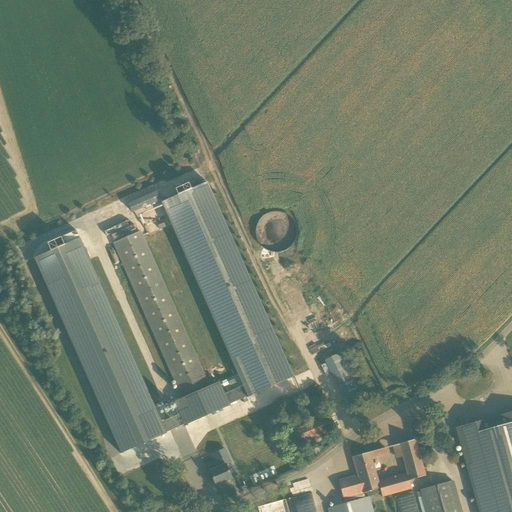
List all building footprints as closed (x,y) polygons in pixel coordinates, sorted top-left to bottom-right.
[(247,398),(294,377),(293,376),(293,377),(207,182),(191,190),(188,184),(175,190),(177,195),(161,203),(243,386),(224,394),(219,382),(209,387),(140,232),(114,244),(182,398),(174,402),(180,414),(161,423),(83,249),(68,256),(66,250),(53,256),(55,262),(40,268),(121,453),(121,454),(166,434),(166,433),(184,425),(185,425),(230,406),(229,405),(247,397),(247,398)] [(160,200),(157,192),(129,205),(132,212),(160,200)] [(349,406),(366,397),(343,352),(326,361),(349,406)] [(310,419),(325,412),(318,395),(302,402),(310,419)] [(511,412),(456,428),(480,511),(495,511),(511,507),(511,412)] [(334,428),(330,419),(328,414),(293,429),(300,444),(334,428)] [(426,477),(415,440),(392,446),(395,454),(401,452),(407,473),(379,481),(373,460),(387,456),(385,448),(352,457),(357,476),(340,480),(345,498),(346,503),(327,508),(328,511),(374,511),(370,496),(366,497),(365,494),(381,490),(383,498),(412,490),(409,482),(426,477)] [(216,486),(231,479),(225,465),(231,463),(225,449),(212,455),(215,462),(207,466),(216,486)] [(461,511),(453,481),(422,490),(424,496),(419,497),(423,511),(461,511)] [(259,511),(317,511),(313,493),(258,506),(259,511)]
